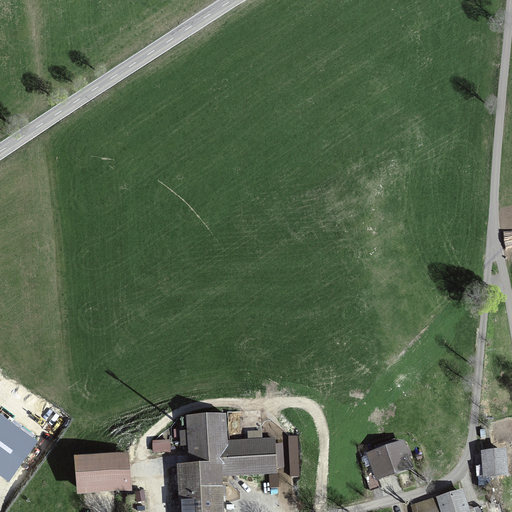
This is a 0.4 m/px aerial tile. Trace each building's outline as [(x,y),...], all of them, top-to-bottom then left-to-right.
[(223,487),(219,487),(219,476),(276,473),(274,439),(261,440),(260,432),(247,432),(248,440),(225,442),(224,414),(185,417),(186,435),(180,435),(181,443),(187,443),(188,467),(178,468),(179,511),(220,511),(220,497),(224,497),(223,487)] [(0,475),(8,481),(35,444),(0,418),(0,475)] [(376,479),(409,468),(406,459),(409,458),(406,451),(403,452),(401,446),(369,457),(375,475),(376,479)] [(483,454),(484,476),(504,475),(503,453),(483,454)] [(80,490),(128,486),(125,456),(78,460),(80,490)] [(368,493),(380,489),(376,479),(375,475),(364,478),(368,493)] [(482,511),(481,507),(467,511),(461,493),(444,499),(443,496),(438,497),(439,500),(411,509),(411,511),(482,511)] [(485,502),(487,511),(498,511),(496,499),(485,502)]
